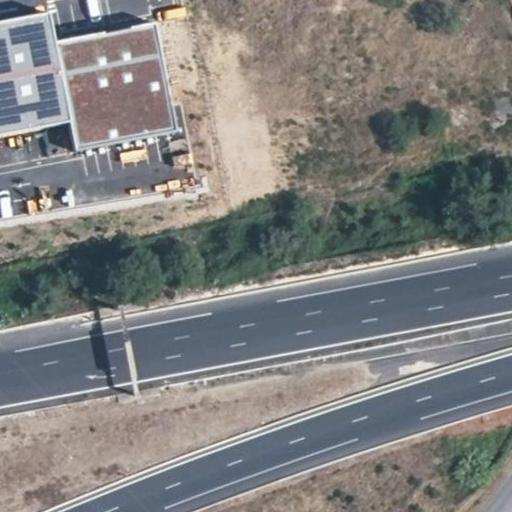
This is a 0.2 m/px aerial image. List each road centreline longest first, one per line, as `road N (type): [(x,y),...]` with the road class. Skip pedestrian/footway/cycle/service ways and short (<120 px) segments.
road 1 (motorway): [(511,284),(0,380)]
road 2 (motorway): [(109,511),(511,374)]
